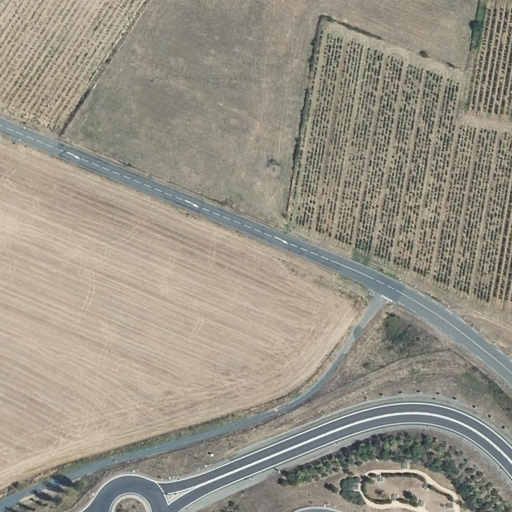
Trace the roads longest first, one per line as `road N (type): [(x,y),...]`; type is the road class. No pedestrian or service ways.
road 1 (unclassified): [(387,284),(307,393),(270,413),(103,463),(0,505)]
road 2 (tertiary): [(0,124),(387,284)]
road 3 (motorway): [(511,454),(436,408),(395,407),(147,488)]
road 4 (motorway): [(170,511),(217,484),(395,419),(464,429),(511,472)]
road 5 (tertiary): [(387,284),(511,371)]
